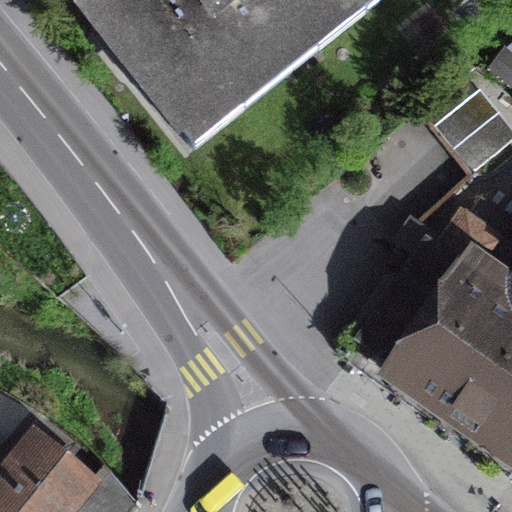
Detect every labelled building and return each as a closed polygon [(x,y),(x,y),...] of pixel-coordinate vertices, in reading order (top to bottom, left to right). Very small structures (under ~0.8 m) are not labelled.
[(197,170),(289,96),(381,21),(364,0),(99,0),(75,20),(197,170)] [(406,0),(364,0),(381,21),(406,0)] [(511,130),(479,91),(434,129),(472,173),(511,139),(511,130)] [(511,272),(504,283),(450,242),(355,365),(441,431),(511,485),(511,272)] [(77,511),(102,483),(31,425),(0,463),(0,511),(77,511)]
